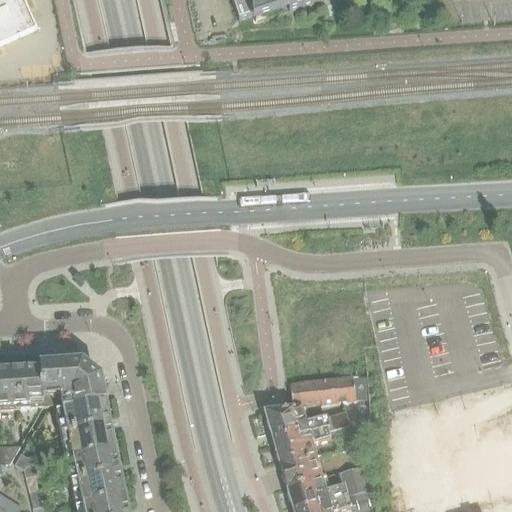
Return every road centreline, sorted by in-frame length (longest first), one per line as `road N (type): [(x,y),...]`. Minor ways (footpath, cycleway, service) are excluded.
road 1 (residential): [(15,329),(17,281),(39,265),(224,243),(313,265),(498,252),(511,302)]
road 2 (secondary): [(107,0),(222,511)]
road 3 (secondary): [(239,511),(124,0)]
road 4 (residential): [(15,329),(90,326),(121,340),(161,511)]
